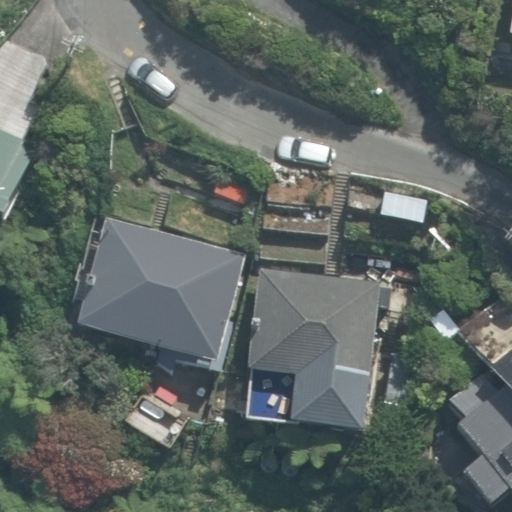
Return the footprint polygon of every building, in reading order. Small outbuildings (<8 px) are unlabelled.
[(0,135),(0,221),(5,224),(38,152),(0,135)] [(266,179),(264,201),(303,204),(305,183),(266,179)] [(345,186),(339,240),(420,248),(425,195),(345,186)] [(269,203),(266,229),(309,234),(312,208),(269,203)] [(197,368),(220,374),(231,330),(227,329),(246,258),(107,222),(79,330),(199,362),(197,368)] [(248,375),(368,389),(377,312),(389,314),(392,291),(379,289),(380,286),(260,272),(248,375)] [(374,401),(422,407),(427,366),(380,360),(374,401)]
